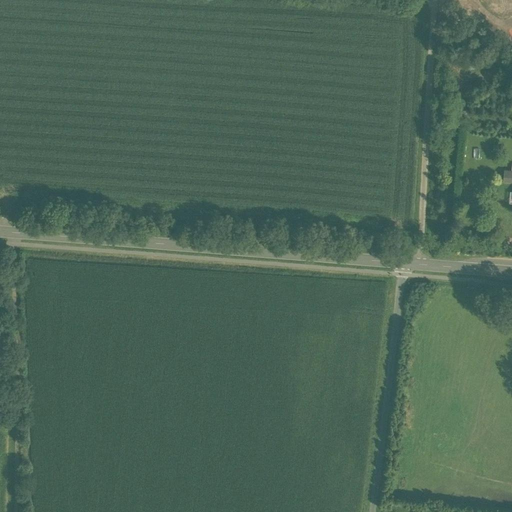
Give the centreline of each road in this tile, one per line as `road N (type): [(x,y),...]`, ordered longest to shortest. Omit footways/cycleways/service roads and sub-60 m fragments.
road 1 (secondary): [(403,264),(0,231)]
road 2 (track): [(14,232),(15,511)]
road 3 (unclassified): [(373,511),(403,264)]
